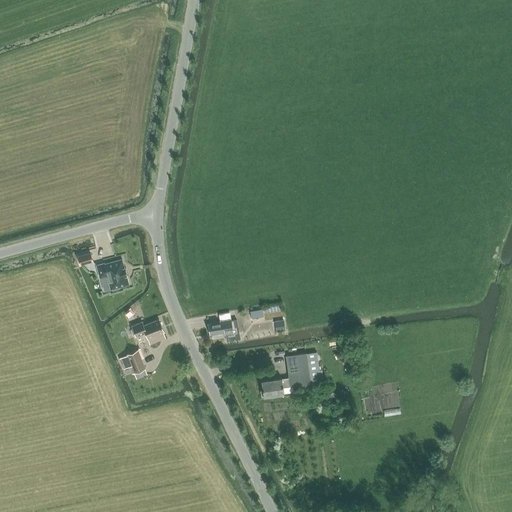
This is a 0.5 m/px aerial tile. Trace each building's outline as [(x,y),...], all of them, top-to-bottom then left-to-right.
[(80,265),(93,261),(90,253),(78,256),(80,265)] [(96,265),(97,266),(96,266),(100,279),(101,278),(105,291),(111,289),(111,290),(112,289),(113,290),(119,288),(119,287),(129,284),(127,275),(125,268),(124,268),(122,259),(105,264),(104,263),(96,265)] [(133,315),(129,309),(124,312),(129,318),(133,315)] [(263,316),(262,309),(250,312),(251,318),(263,316)] [(143,325),(142,322),(132,326),(137,337),(146,333),(150,344),(165,338),(163,332),(164,332),(159,319),(143,325)] [(209,335),(223,332),(223,335),(225,334),(227,341),(240,339),(237,319),(230,320),(207,324),(209,335)] [(283,320),(275,321),(276,331),(285,330),(283,320)] [(126,354),(127,355),(119,358),(123,368),(129,366),(132,374),(134,373),(144,369),(145,368),(137,350),(126,354)] [(317,352),(307,354),(306,353),(286,356),(289,378),(282,378),(262,381),(264,396),(284,393),(283,387),(311,384),(321,383),(317,352)] [(330,389),(322,397),(327,403),(336,394),(330,389)]
